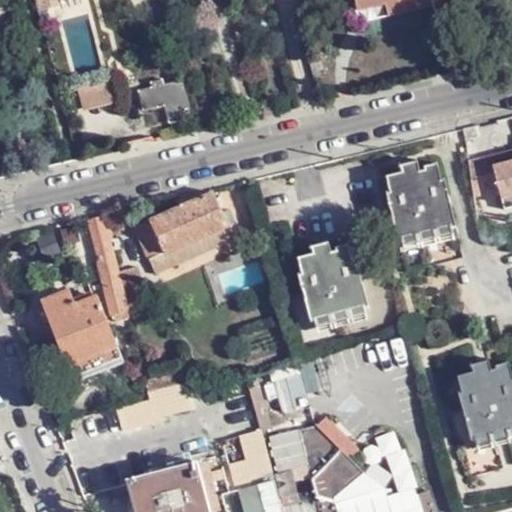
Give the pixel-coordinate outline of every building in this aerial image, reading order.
[(356,0),(358,10),(385,5),(387,15),(433,5),(437,23),(463,17),(459,0),(356,0)] [(43,2),(36,4),(41,23),(48,21),(43,2)] [(190,111),(180,74),(161,80),(160,74),(135,81),(141,107),(162,102),(165,116),(190,111)] [(75,78),(77,109),(110,107),(109,77),(75,78)] [(511,151),(508,152),(507,148),(487,154),(503,212),(511,209),(511,151)] [(386,195),(395,232),(454,218),(445,183),(441,183),(436,168),(424,170),(425,174),(420,175),(421,171),(385,179),(389,195),(386,195)] [(164,254),(228,227),(213,192),(149,222),(149,223),(164,254)] [(110,241),(103,215),(89,219),(96,245),(110,241)] [(397,242),(403,241),(451,230),(457,229),(454,218),(395,232),(397,242)] [(164,254),(149,223),(135,230),(152,267),(168,261),(164,254)] [(234,240),(228,227),(164,254),(168,261),(152,267),(157,276),(234,240)] [(451,230),(403,241),(404,249),(453,238),(451,230)] [(129,311),(118,270),(112,251),(110,241),(96,245),(100,261),(98,262),(112,316),(129,311)] [(310,325),(315,323),(365,311),(369,309),(356,263),(353,264),(348,247),(335,251),(336,255),(332,257),(330,253),(297,261),(302,278),(298,279),(310,325)] [(69,291),(43,300),(50,321),(62,352),(67,366),(115,347),(96,298),(74,306),(69,291)] [(50,321),(43,300),(42,301),(39,303),(36,308),(36,315),(41,320),(50,321)] [(365,311),(315,323),(318,331),(366,318),(365,311)] [(115,347),(67,366),(74,383),(121,364),(115,347)] [(477,440),(511,430),(511,372),(509,365),(496,369),(497,374),(491,376),(490,372),(459,380),(463,395),(460,395),(473,441),(477,440)] [(298,373),(272,380),(280,409),(305,403),(298,373)] [(181,393),(190,391),(186,375),(147,385),(150,399),(181,393)] [(181,393),(150,399),(155,417),(187,409),(181,393)] [(150,399),(117,409),(123,428),(134,426),(135,428),(156,422),(155,417),(150,399)] [(293,457),(296,473),(308,470),(312,477),(339,448),(351,459),(358,452),(325,420),(320,430),(303,434),(307,454),(293,457)] [(212,479),(220,511),(349,511),(344,494),(365,473),(351,459),(339,448),(312,477),(308,470),(296,473),(275,478),(262,430),(238,436),(244,466),(221,473),(227,494),(223,494),(219,478),(212,479)] [(511,438),(511,430),(477,440),(480,447),(511,438)] [(208,511),(220,511),(212,479),(208,463),(199,470),(208,511)] [(208,511),(199,470),(198,469),(128,486),(133,511),(208,511)] [(365,473),(344,494),(349,511),(395,511),(389,488),(365,473)] [(420,511),(417,499),(406,502),(408,511),(420,511)]
